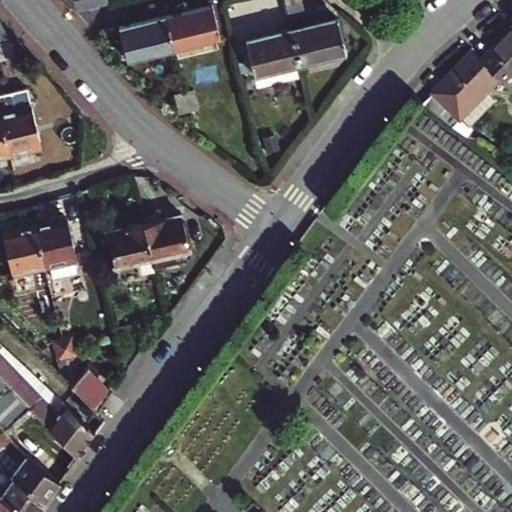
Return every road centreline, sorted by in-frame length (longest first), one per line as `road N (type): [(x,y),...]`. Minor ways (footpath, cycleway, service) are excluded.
road 1 (tertiary): [(274,229),(65,511)]
road 2 (tertiary): [(408,58),(274,229)]
road 3 (residential): [(162,147),(0,198)]
road 4 (tertiary): [(162,147),(45,27)]
road 5 (tertiary): [(274,229),(162,147)]
road 6 (residential): [(45,27),(173,0)]
